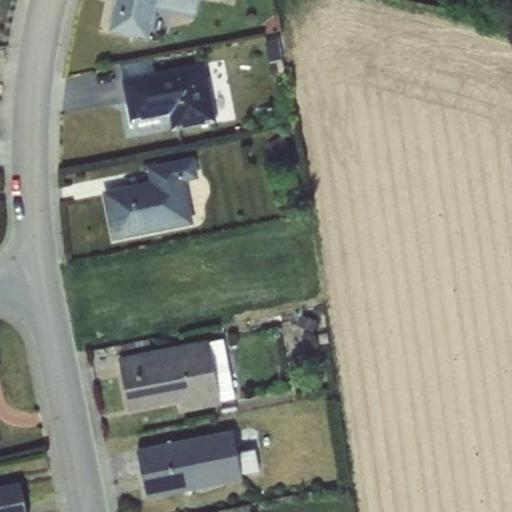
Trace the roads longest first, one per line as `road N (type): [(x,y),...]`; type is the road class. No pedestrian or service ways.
road 1 (residential): [(42,285),(30,201),(31,115),(51,0)]
road 2 (residential): [(89,511),(42,285)]
